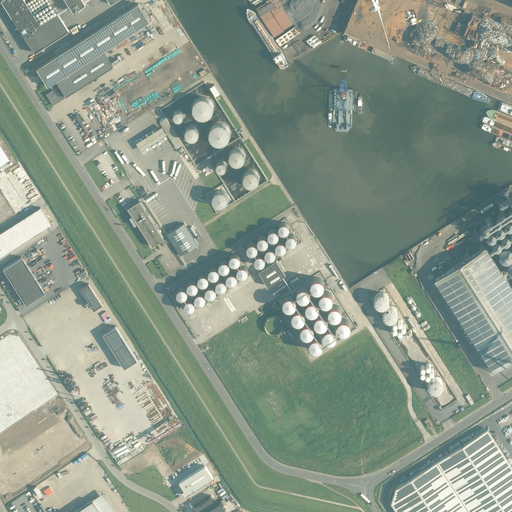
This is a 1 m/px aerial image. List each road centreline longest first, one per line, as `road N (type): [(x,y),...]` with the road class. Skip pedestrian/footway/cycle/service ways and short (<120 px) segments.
road 1 (tertiary): [(369,487),(284,470),(263,455),(0,45)]
road 2 (unknown): [(433,443),(399,368),(322,255),(300,260),(190,342)]
road 3 (unknown): [(511,192),(429,245),(421,259),(488,382)]
road 4 (unclassified): [(176,511),(112,469),(16,320)]
road 5 (unclassified): [(369,487),(511,394)]
